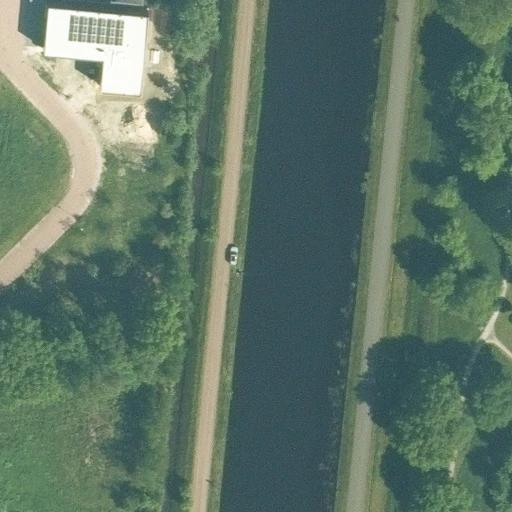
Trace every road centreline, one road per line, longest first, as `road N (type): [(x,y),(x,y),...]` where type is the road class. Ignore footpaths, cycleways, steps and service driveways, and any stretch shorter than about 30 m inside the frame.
road 1 (track): [(246,0),(197,511)]
road 2 (unclassified): [(0,274),(84,185),(89,163),(84,139),(0,50)]
